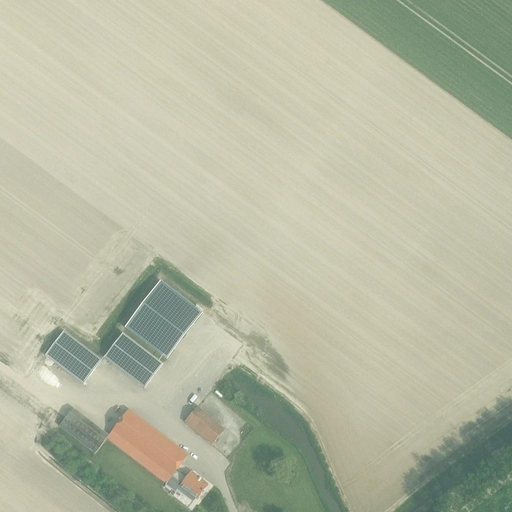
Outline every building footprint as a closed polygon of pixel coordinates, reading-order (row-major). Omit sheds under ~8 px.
[(125,328),(167,360),(202,314),(160,282),(125,328)] [(64,332),(46,356),(83,385),(101,361),(64,332)] [(123,334),(104,358),(144,389),(163,365),(123,334)] [(212,446),(225,431),(198,407),(184,422),(212,446)] [(73,409),(59,427),(95,454),(107,439),(166,485),(171,478),(181,485),(180,487),(178,489),(194,501),(196,499),(197,500),(208,486),(191,472),(187,477),(177,470),(188,456),(128,410),(108,437),(73,409)]
